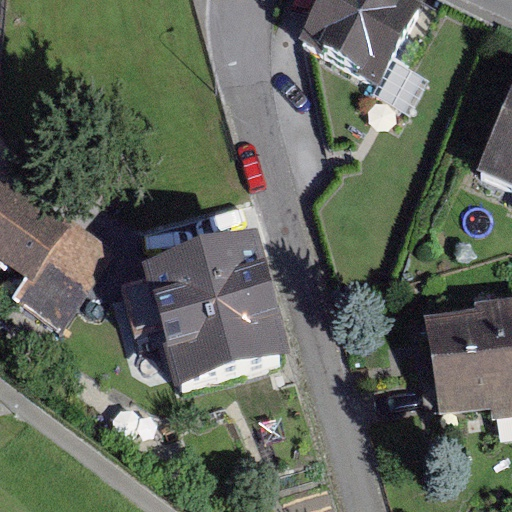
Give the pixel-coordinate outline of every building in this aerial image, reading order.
[(403,16),(369,0),(316,0),(290,54),(366,91),(403,16)] [(511,91),(497,87),(465,182),(511,197),(511,91)] [(376,138),(324,114),(309,147),(346,163),(336,186),(391,211),(406,179),(366,161),(376,138)] [(0,289),(66,336),(112,271),(0,192),(0,289)] [(271,376),(239,258),(124,289),(157,407),(271,376)] [(493,322),(420,337),(437,424),(511,409),(511,309),(495,312),(493,322)]
